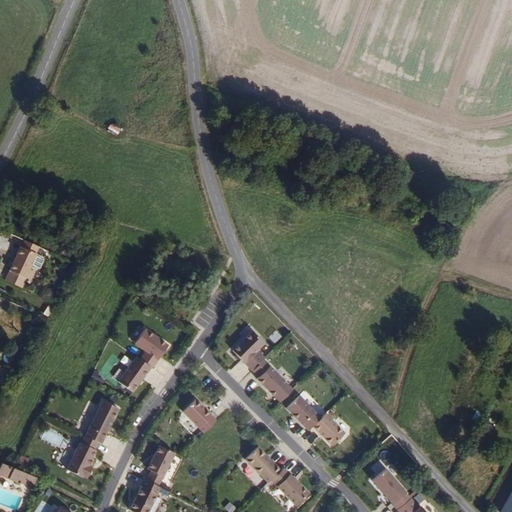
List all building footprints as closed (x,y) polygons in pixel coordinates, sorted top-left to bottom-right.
[(33,254),(32,253),(35,246),(22,240),(19,247),(17,247),(7,271),(8,271),(21,277),(23,278),(33,254)] [(16,290),(21,277),(8,271),(2,284),(16,290)] [(132,342),(141,349),(143,351),(137,359),(148,366),(149,367),(166,345),(149,333),(142,328),(132,342)] [(266,357),(258,349),(265,343),(252,330),(233,350),(253,370),(264,360),(266,357)] [(137,359),(137,358),(133,356),(115,381),(123,386),(129,391),(148,366),(137,359)] [(288,385),(264,360),(253,370),(259,376),(257,378),(276,397),(288,385)] [(199,427),(211,415),(190,393),(178,406),(199,427)] [(294,416),(305,401),(299,396),(287,408),(294,416)] [(99,442),(117,406),(103,399),(86,435),(98,441),(99,442)] [(303,425),(315,413),(305,401),(294,416),(303,425)] [(101,443),(119,407),(117,406),(99,442),(101,443)] [(345,434),(325,414),(312,426),(332,446),(345,434)] [(88,464),(96,448),(94,447),(98,441),(86,435),(84,434),(81,441),(80,441),(67,468),(82,475),(83,474),(88,464)] [(158,485),(175,452),(159,444),(148,468),(151,470),(147,479),(158,485)] [(258,467),(266,455),(258,446),(247,456),(258,467)] [(281,470),(271,460),(270,461),(266,457),(267,456),(266,455),(258,467),(271,480),(274,478),(281,470)] [(32,486),(36,476),(13,466),(2,462),(0,466),(0,474),(17,481),(18,480),(32,486)] [(87,476),(92,466),(88,464),(83,474),(87,476)] [(309,494),(283,468),(281,470),(274,478),(299,503),(309,494)] [(380,490),(393,478),(385,469),(371,480),(380,490)] [(410,499),(393,478),(380,490),(397,510),(410,499)] [(54,490),(55,489),(57,484),(51,480),(48,485),(48,486),(54,490)] [(511,511),(511,485),(497,511),(511,511)] [(436,511),(427,501),(414,511),(436,511)]
